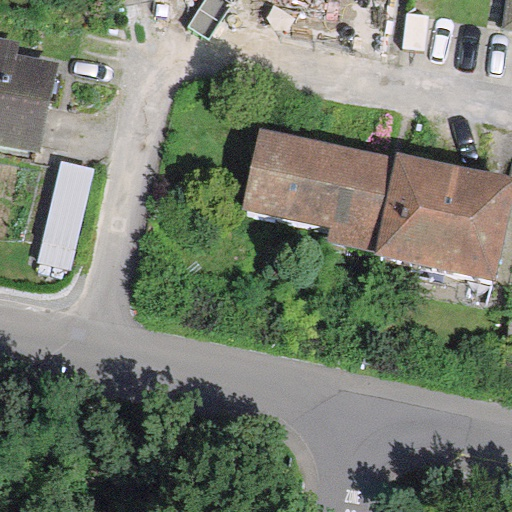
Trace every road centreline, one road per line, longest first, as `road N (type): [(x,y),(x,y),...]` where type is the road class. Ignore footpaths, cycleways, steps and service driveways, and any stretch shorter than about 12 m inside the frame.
road 1 (residential): [(94,347),(148,94),(180,59),(243,58),(511,110)]
road 2 (residential): [(94,347),(360,405)]
road 3 (residential): [(360,405),(511,438)]
